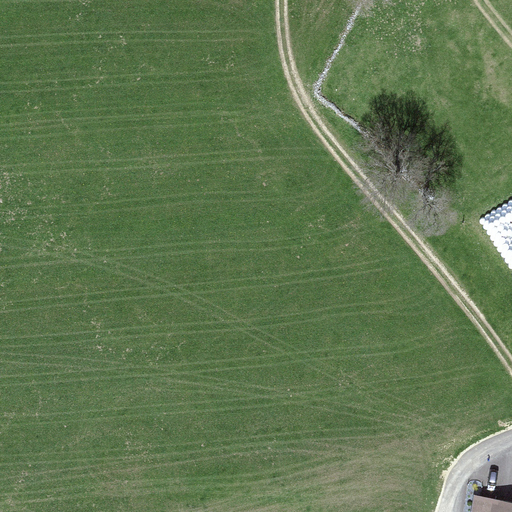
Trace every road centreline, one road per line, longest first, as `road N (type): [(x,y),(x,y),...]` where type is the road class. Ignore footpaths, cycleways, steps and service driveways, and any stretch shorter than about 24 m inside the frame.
road 1 (track): [(511,365),(298,95),(281,0)]
road 2 (track): [(196,511),(511,424)]
